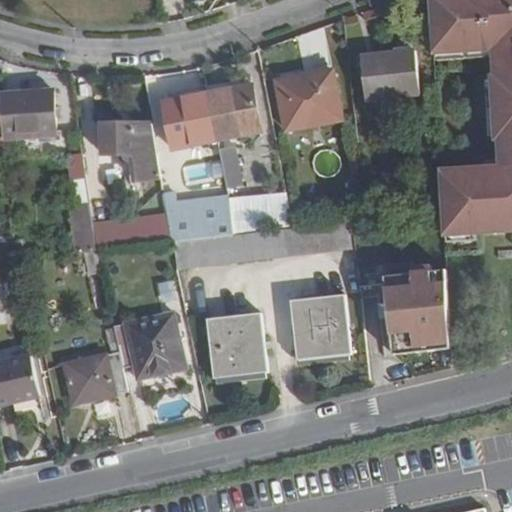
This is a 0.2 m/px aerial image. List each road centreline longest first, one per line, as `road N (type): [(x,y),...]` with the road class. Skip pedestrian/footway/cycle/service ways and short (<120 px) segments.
road 1 (tertiary): [(0,500),(511,381)]
road 2 (residential): [(322,0),(164,52),(78,58),(0,46)]
